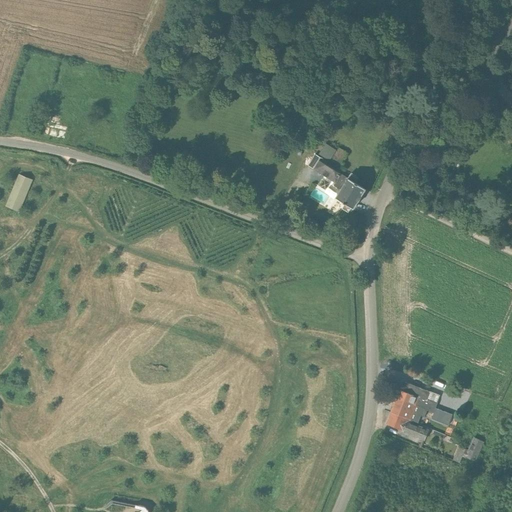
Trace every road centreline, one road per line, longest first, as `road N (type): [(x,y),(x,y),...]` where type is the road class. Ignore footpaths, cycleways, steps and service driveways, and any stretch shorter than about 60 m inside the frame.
road 1 (unclassified): [(365,256),(129,169),(0,141)]
road 2 (unclassified): [(337,511),(366,428),(365,256)]
road 3 (unclassified): [(385,192),(511,34)]
road 4 (unclassified): [(511,252),(385,192)]
